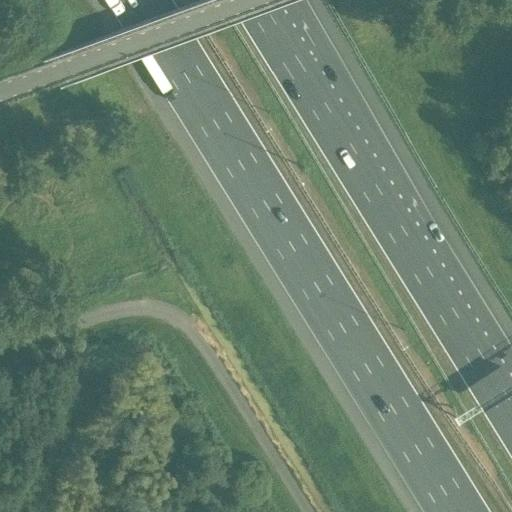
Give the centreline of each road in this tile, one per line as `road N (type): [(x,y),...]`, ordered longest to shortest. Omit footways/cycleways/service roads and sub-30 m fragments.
road 1 (motorway): [(137,0),(456,511)]
road 2 (motorway): [(511,405),(263,0)]
road 3 (unclassified): [(307,511),(205,347),(166,311),(125,309),(0,343)]
road 4 (tertiary): [(58,72),(253,0)]
